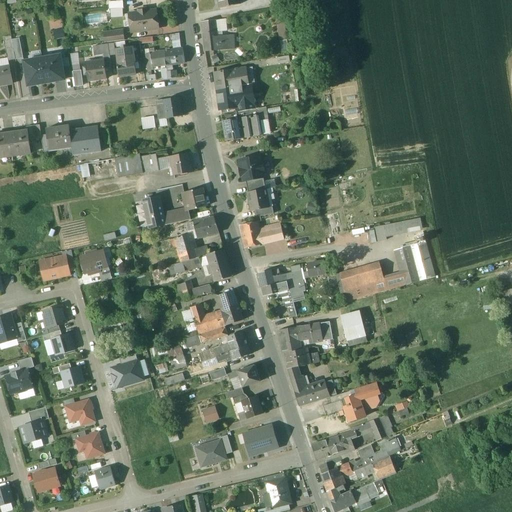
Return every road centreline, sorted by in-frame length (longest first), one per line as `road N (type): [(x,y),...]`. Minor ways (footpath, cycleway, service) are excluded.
road 1 (tertiary): [(303,457),(226,222),(197,86)]
road 2 (residential): [(18,300),(72,288),(134,498)]
road 3 (residential): [(197,86),(0,112)]
road 4 (residential): [(134,498),(303,457)]
